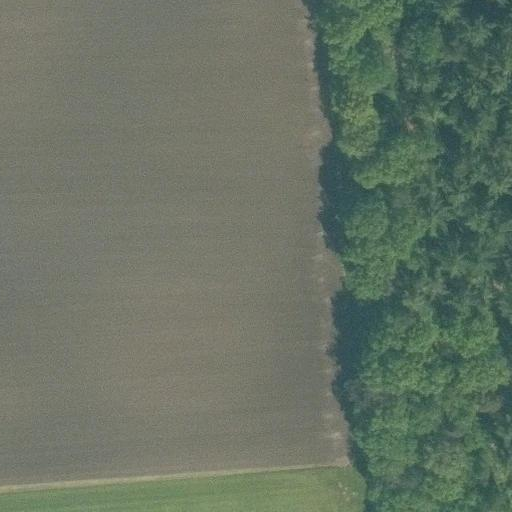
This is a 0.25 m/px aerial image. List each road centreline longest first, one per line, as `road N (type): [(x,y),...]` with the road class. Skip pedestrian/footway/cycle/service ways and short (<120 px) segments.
road 1 (track): [(340,0),(375,511)]
road 2 (track): [(362,324),(511,368)]
